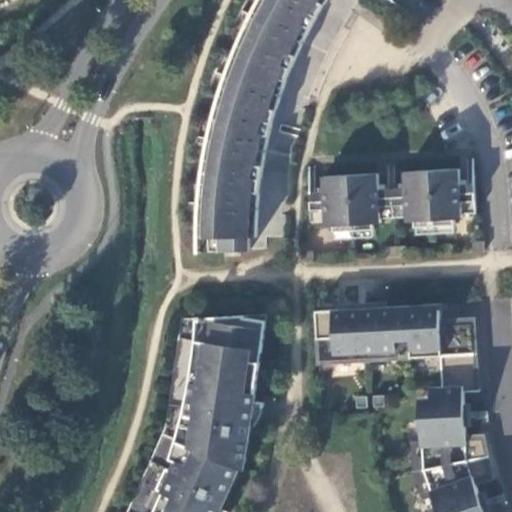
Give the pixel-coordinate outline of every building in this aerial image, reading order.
[(258,238),(266,150),(294,155),(306,111),(335,42),(363,0),(263,0),(244,33),(220,93),(208,138),(201,185),(199,237),(210,237),(212,252),(251,250),(253,238),(258,238)] [(380,173),(325,177),(326,191),(311,192),(311,195),(306,196),(306,201),(312,200),(313,222),(328,221),(328,226),(338,226),(339,233),(378,230),(378,223),(383,223),(382,218),(408,216),(408,221),(412,221),(413,229),(454,226),(453,219),(464,218),(463,214),(478,213),(476,182),(462,183),(461,169),(406,172),(407,187),(381,189),(380,173)] [(486,253),(485,240),(476,241),(473,244),(474,253),(486,253)] [(387,258),(408,257),(407,245),(386,246),(387,258)] [(312,251),(303,251),(304,263),(314,263),(314,254),(312,251)] [(409,306),(316,311),(319,363),(442,355),(443,386),(431,387),(432,416),(421,417),(423,456),(415,457),(416,471),(421,484),(429,481),(439,511),(486,511),(476,480),(491,475),(483,438),(467,439),(464,391),(478,390),(473,322),(441,324),(439,310),(410,311),(409,306)] [(243,437),(265,321),(243,318),(243,316),(207,318),(203,341),(196,341),(190,383),(197,384),(190,428),(191,430),(154,511),(218,511),(238,469),(248,437),(243,437)]
